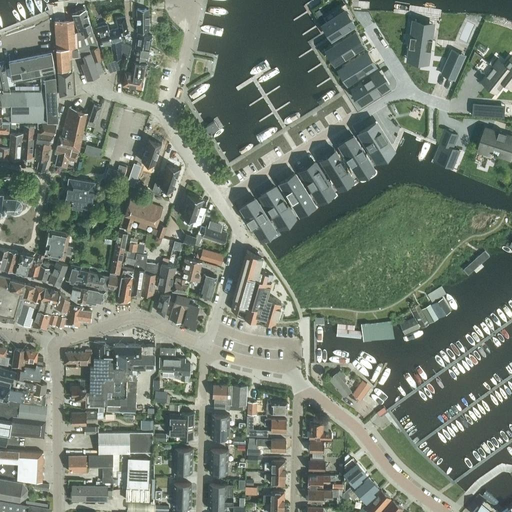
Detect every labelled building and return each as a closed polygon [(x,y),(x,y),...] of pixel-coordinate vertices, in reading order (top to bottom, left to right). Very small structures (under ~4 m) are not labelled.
[(137,30),(149,30),(149,8),(137,8),(137,30)] [(85,34),(93,32),(86,9),(73,13),(77,26),(78,30),(82,28),(85,34)] [(319,9),(315,11),(319,18),(323,16),(319,9)] [(326,21),(322,23),(332,38),(356,23),(353,19),(345,9),(326,21)] [(111,41),(123,38),(125,37),(124,33),(129,32),(125,16),(117,18),(119,27),(110,30),(108,30),(111,41)] [(82,28),(78,30),(79,31),(75,31),(74,19),(55,20),(58,64),(60,94),(74,93),(71,58),(70,58),(70,55),(85,55),(84,54),(90,52),(91,52),(94,60),(102,57),(93,32),(85,34),(82,28)] [(96,26),(100,44),(108,42),(108,44),(111,44),(111,41),(108,30),(110,30),(108,23),(107,23),(106,22),(98,24),(98,26),(96,26)] [(408,47),(407,57),(429,60),(431,49),(432,39),(434,27),(411,24),(410,36),(408,47)] [(135,46),(149,49),(152,35),(138,32),(135,46)] [(351,32),(330,46),(338,59),(360,46),(351,32)] [(123,38),(111,41),(111,44),(114,59),(122,58),(119,64),(125,66),(129,55),(131,46),(123,44),(123,38)] [(149,49),(135,46),(134,54),(148,56),(149,49)] [(474,64),(482,55),(474,48),(470,61),(474,64)] [(0,90),(0,93),(2,104),(2,106),(11,106),(11,121),(47,121),(58,121),(55,70),(52,51),(9,60),(13,79),(41,73),(42,90),(11,91),(10,91),(0,90)] [(363,51),(342,65),(351,79),(372,66),(363,51)] [(83,56),(85,60),(83,61),(83,62),(82,62),(84,67),(80,68),(82,74),(86,73),(88,78),(98,74),(98,73),(103,72),(99,60),(94,62),(90,52),(84,54),(85,55),(83,56)] [(147,63),(148,56),(134,54),(133,61),(147,63)] [(450,54),(441,73),(455,79),(464,60),(450,54)] [(497,60),(483,77),(498,88),(504,80),(511,85),(511,84),(511,58),(510,57),(504,65),(497,60)] [(0,90),(10,91),(9,86),(6,68),(5,68),(4,61),(0,61),(0,90)] [(143,88),(147,63),(133,61),(131,72),(125,71),(123,84),(143,88)] [(371,91),(372,92),(379,87),(378,86),(386,81),(376,67),(353,82),(362,96),(371,91)] [(473,102),(472,114),(504,117),(505,104),(473,102)] [(94,126),(95,124),(101,106),(94,104),(88,122),(88,124),(94,126)] [(69,106),(64,126),(83,130),(87,111),(69,106)] [(2,121),(2,120),(0,119),(0,132),(9,133),(9,121),(2,121)] [(38,133),(54,135),(57,124),(38,121),(38,126),(39,126),(38,133)] [(214,121),(206,126),(210,132),(212,132),(218,128),(214,121)] [(377,123),(360,134),(375,158),(392,148),(377,123)] [(23,137),(33,137),(34,125),(24,125),(23,137)] [(80,145),(83,130),(64,126),(62,135),(60,135),(58,140),(80,145)] [(485,127),(479,148),(491,152),(493,153),(496,154),(507,157),(511,142),(511,135),(505,134),(506,132),(498,129),(498,131),(485,127)] [(441,142),(434,160),(452,167),(459,149),(452,146),(457,134),(444,128),(439,141),(441,142)] [(15,131),(11,131),(9,158),(20,159),(21,140),(22,140),(23,132),(15,131)] [(52,143),(54,135),(38,133),(37,140),(36,146),(49,149),(50,149),(51,142),(52,143)] [(33,146),(33,137),(23,137),(23,145),(33,146)] [(355,137),(340,146),(356,170),(370,161),(355,137)] [(0,139),(0,160),(8,161),(9,146),(9,139),(4,138),(4,140),(0,139)] [(162,143),(149,138),(141,160),(154,164),(162,143)] [(57,143),(55,152),(58,153),(55,164),(67,167),(68,161),(76,162),(76,160),(78,152),(79,152),(80,145),(58,140),(57,143)] [(32,158),(33,146),(23,145),(22,157),(21,166),(25,167),(26,161),(26,157),(32,158)] [(48,160),(49,149),(36,146),(35,159),(39,159),(48,160)] [(94,146),(92,155),(99,157),(102,148),(94,146)] [(336,149),(321,159),(336,182),(337,181),(337,182),(350,174),(349,173),(350,173),(336,149)] [(44,170),(48,160),(39,159),(37,169),(44,170)] [(316,162),(301,171),(316,195),(331,186),(316,162)] [(118,170),(116,176),(117,176),(123,178),(126,166),(119,164),(118,170)] [(157,176),(152,190),(159,193),(161,187),(172,191),(180,168),(167,164),(162,178),(157,176)] [(130,172),(126,183),(134,186),(138,175),(130,172)] [(107,174),(105,179),(115,182),(117,176),(116,176),(107,174)] [(296,174),(282,183),(297,207),(311,198),(296,174)] [(97,207),(99,193),(93,192),(95,181),(69,177),(65,203),(91,207),(97,207)] [(276,187),(262,196),(277,220),(291,210),(276,187)] [(4,190),(0,189),(0,211),(2,212),(3,208),(15,209),(15,208),(18,208),(21,205),(23,202),(22,198),(20,195),(17,194),(15,194),(4,193),(4,190)] [(202,198),(189,194),(182,215),(194,220),(193,224),(200,226),(201,224),(206,207),(200,205),(202,198)] [(156,225),(163,207),(131,196),(124,215),(123,215),(120,226),(130,229),(134,217),(156,225)] [(257,199),(243,208),(248,216),(246,217),(251,224),(252,223),(258,232),(272,223),(257,199)] [(200,226),(198,232),(204,233),(203,234),(222,241),(226,232),(220,230),(221,226),(210,222),(208,226),(207,225),(206,226),(201,224),(200,226)] [(156,234),(163,236),(167,225),(160,223),(158,229),(154,227),(153,232),(156,234)] [(47,243),(72,248),(72,245),(67,244),(70,231),(50,227),(49,230),(46,243),(47,243)] [(115,246),(124,248),(127,231),(118,230),(115,246)] [(185,234),(183,241),(193,245),(194,243),(196,237),(196,236),(195,237),(185,234)] [(129,250),(137,252),(138,243),(130,242),(129,250)] [(71,253),(72,248),(47,243),(44,254),(64,258),(65,252),(71,253)] [(122,261),(124,248),(115,246),(112,259),(122,261)] [(483,246),(454,271),(466,284),(494,258),(483,246)] [(0,267),(4,268),(9,249),(0,247),(0,267)] [(214,251),(203,248),(201,258),(211,261),(214,251)] [(274,297),(267,295),(273,274),(260,266),(262,257),(246,248),(232,298),(234,299),(231,309),(244,316),(260,320),(275,320),(281,301),(274,297)] [(4,268),(12,271),(15,262),(18,251),(9,249),(4,268)] [(31,263),(32,260),(33,254),(21,251),(18,259),(20,260),(31,263)] [(145,271),(156,273),(158,264),(146,263),(147,255),(136,253),(134,267),(133,276),(131,295),(141,296),(141,295),(145,271)] [(38,257),(37,261),(32,260),(31,263),(27,275),(37,277),(41,263),(43,258),(38,257)] [(201,274),(199,274),(202,260),(187,257),(185,257),(182,268),(184,268),(184,271),(176,269),(175,274),(176,275),(189,278),(199,280),(201,274)] [(49,267),(46,278),(49,279),(48,281),(60,284),(67,264),(56,259),(55,264),(50,262),(48,267),(49,267)] [(119,273),(122,261),(112,259),(110,271),(119,273)] [(27,275),(31,263),(20,260),(19,263),(15,262),(12,271),(27,275)] [(48,267),(50,262),(44,260),(43,265),(41,264),(37,277),(46,280),(46,278),(49,267),(48,267)] [(176,266),(168,264),(162,262),(160,274),(158,287),(171,288),(176,266)] [(77,281),(80,269),(80,265),(71,263),(66,278),(77,281)] [(133,276),(134,267),(124,265),(121,275),(117,300),(130,300),(131,295),(133,276)] [(86,280),(88,271),(80,269),(77,281),(77,282),(87,284),(88,280),(86,280)] [(96,284),(99,273),(88,271),(86,280),(88,280),(87,284),(96,286),(97,284),(96,284)] [(153,294),(156,273),(145,271),(141,295),(153,294)] [(204,281),(200,295),(210,298),(217,275),(204,272),(203,272),(204,273),(202,280),(204,281)] [(107,286),(109,275),(99,273),(96,284),(97,284),(96,286),(106,288),(107,286)] [(109,275),(107,286),(116,288),(118,276),(109,274),(109,275)] [(35,287),(35,285),(0,275),(0,318),(14,321),(16,316),(18,317),(25,295),(32,297),(35,287)] [(187,291),(189,278),(176,275),(173,289),(187,291)] [(42,297),(45,287),(35,284),(35,285),(35,287),(32,297),(35,299),(39,300),(40,296),(42,297)] [(79,295),(81,285),(73,284),(71,295),(76,299),(77,295),(79,295)] [(86,301),(88,287),(81,285),(79,295),(77,295),(76,299),(86,301)] [(441,285),(427,294),(432,301),(446,293),(442,286),(441,285)] [(63,326),(64,323),(79,324),(80,321),(82,321),(83,318),(91,319),(92,309),(83,308),(84,305),(69,304),(70,299),(60,291),(45,287),(42,297),(38,309),(51,313),(48,322),(63,326)] [(102,303),(105,291),(99,289),(88,287),(86,301),(96,303),(96,302),(96,301),(102,303)] [(164,316),(169,299),(170,294),(161,294),(156,310),(164,316)] [(176,294),(174,301),(170,318),(183,321),(190,297),(176,294)] [(30,325),(34,313),(33,313),(38,300),(35,299),(32,297),(25,295),(18,317),(17,321),(30,325)] [(443,297),(430,304),(431,304),(438,318),(451,310),(443,297)] [(195,327),(198,317),(195,316),(198,304),(189,302),(183,323),(186,324),(186,325),(188,326),(189,325),(195,327)] [(429,323),(438,318),(431,304),(430,304),(421,309),(425,317),(429,323)] [(418,305),(411,309),(415,316),(416,318),(422,327),(428,323),(420,309),(418,305)] [(46,329),(48,322),(51,313),(38,309),(33,325),(46,329)] [(402,322),(400,323),(404,334),(405,334),(419,328),(418,325),(419,325),(418,325),(417,321),(416,320),(416,319),(415,319),(414,317),(402,322)] [(369,322),(361,323),(362,331),(363,340),(371,339),(394,337),(391,323),(391,320),(369,323),(369,322)] [(337,328),(336,335),(361,338),(361,337),(362,334),(362,331),(354,330),(354,325),(344,324),(338,324),(337,328)] [(107,397),(106,404),(120,405),(120,410),(136,410),(137,367),(156,367),(156,344),(113,343),(113,347),(108,347),(106,343),(105,341),(94,340),(94,364),(90,364),(90,385),(90,392),(93,392),(93,396),(105,396),(105,397),(107,397)] [(0,362),(8,364),(9,356),(6,355),(7,348),(0,346),(0,362)] [(160,347),(159,370),(162,371),(162,376),(174,376),(181,379),(188,379),(189,372),(189,370),(191,370),(191,364),(189,364),(190,361),(184,361),(184,358),(175,357),(175,347),(163,347),(160,347)] [(25,359),(26,349),(15,348),(12,366),(18,367),(23,368),(24,367),(25,359)] [(36,360),(37,356),(38,350),(29,349),(26,349),(25,359),(36,360)] [(78,351),(78,362),(92,363),(92,351),(91,351),(91,349),(86,349),(86,351),(78,351)] [(65,362),(78,362),(78,351),(65,351),(65,362)] [(23,368),(18,367),(17,376),(40,379),(42,369),(45,369),(45,363),(42,363),(43,356),(37,356),(36,360),(25,359),(24,367),(23,368)] [(0,380),(3,381),(2,383),(17,386),(31,389),(33,382),(18,378),(15,377),(16,370),(0,366),(0,380)] [(345,376),(340,370),(336,373),(330,378),(344,395),(351,390),(342,379),(345,376)] [(45,394),(47,383),(36,381),(34,393),(45,394)] [(361,399),(369,387),(361,381),(353,393),(361,399)] [(34,389),(31,389),(17,386),(2,383),(0,382),(0,396),(7,398),(20,400),(20,401),(45,404),(46,395),(33,393),(34,389)] [(213,383),(212,396),(214,396),(233,397),(233,403),(243,403),(246,403),(247,385),(233,384),(233,385),(228,384),(213,383)] [(90,385),(72,385),(72,395),(75,395),(75,400),(82,400),(82,404),(99,404),(104,404),(105,397),(105,396),(93,396),(93,392),(90,392),(90,385)] [(166,403),(168,391),(156,390),(155,402),(163,403),(166,403)] [(0,417),(12,419),(11,428),(2,426),(2,431),(8,432),(25,434),(44,435),(46,419),(47,404),(45,404),(20,401),(20,400),(7,398),(0,396),(0,417)] [(214,396),(214,404),(233,405),(233,403),(233,397),(214,396)] [(287,413),(287,401),(271,400),(271,402),(267,402),(266,413),(287,413)] [(256,414),(256,401),(248,401),(247,414),(256,414)] [(384,406),(377,412),(379,415),(387,410),(384,406)] [(86,424),(86,418),(97,418),(97,412),(97,410),(85,410),(85,411),(72,412),(72,417),(71,417),(71,422),(72,422),(72,424),(86,424)] [(169,423),(194,424),(194,412),(181,412),(181,413),(170,413),(169,423)] [(212,413),(211,425),(225,426),(229,426),(229,414),(212,413)] [(12,419),(0,417),(0,430),(2,431),(2,426),(11,428),(12,419)] [(271,425),(270,430),(286,431),(286,418),(271,418),(265,418),(264,425),(271,425)] [(310,421),(309,437),(322,437),(322,438),(331,438),(331,431),(322,431),(323,423),(315,422),(315,421),(310,421)] [(193,437),(194,424),(169,423),(169,435),(180,435),(180,437),(193,437)] [(229,431),(229,426),(211,425),(211,437),(229,438),(229,437),(233,437),(233,432),(229,431)] [(25,434),(8,432),(8,433),(0,431),(0,443),(6,445),(5,449),(24,450),(25,434)] [(147,432),(147,431),(130,431),(99,431),(99,452),(110,452),(130,452),(154,451),(154,432),(147,432)] [(256,443),(256,444),(270,445),(270,450),(285,450),(286,439),(266,438),(256,437),(256,443)] [(330,445),(330,440),(323,440),(309,439),(309,451),(323,451),(323,445),(330,445)] [(175,447),(174,459),(179,459),(192,460),(193,448),(175,447)] [(24,450),(5,449),(0,448),(0,473),(10,475),(27,478),(42,481),(42,478),(40,478),(41,465),(43,465),(43,451),(24,450)] [(228,461),(228,449),(210,448),(210,460),(228,461)] [(104,464),(105,464),(105,454),(99,454),(97,455),(97,464),(104,464)] [(105,464),(113,464),(113,454),(110,454),(105,454),(105,464)] [(69,471),(86,470),(86,455),(69,455),(69,471)] [(89,464),(97,464),(97,455),(89,455),(89,464)] [(324,460),(324,457),(310,456),(310,460),(309,460),(308,469),(324,469),(325,460),(324,460)] [(128,458),(126,499),(136,499),(136,500),(149,500),(150,458),(128,457),(128,458)] [(356,462),(352,457),(344,463),(344,481),(349,476),(353,482),(365,472),(364,471),(365,470),(361,465),(360,466),(357,462),(356,462)] [(174,459),(174,471),(192,472),(192,460),(179,459),(174,459)] [(272,471),(285,471),(285,459),(272,459),(272,463),(265,463),(264,469),(272,469),(272,471)] [(228,461),(210,460),(210,472),(227,473),(228,461)] [(113,464),(105,464),(104,464),(104,473),(113,473),(113,468),(113,464)] [(284,484),(285,471),(272,471),(271,474),(264,473),(264,479),(271,480),(271,484),(284,484)] [(113,478),(113,473),(104,473),(104,482),(113,482),(113,478)] [(335,480),(335,475),(323,474),(308,474),(308,485),(323,486),(323,479),(335,480)] [(23,479),(0,475),(0,494),(19,498),(26,494),(27,486),(23,479)] [(343,496),(343,499),(346,500),(350,495),(353,499),(360,493),(366,500),(374,493),(371,491),(378,485),(374,480),(373,481),(369,477),(354,490),(352,488),(343,496)] [(48,490),(49,484),(35,482),(34,488),(48,490)] [(174,482),(173,494),(178,494),(191,495),(192,483),(174,482)] [(209,483),(209,496),(222,496),(233,496),(233,488),(233,484),(223,483),(209,483)] [(107,485),(72,485),(72,499),(107,499),(107,485)] [(343,496),(352,488),(350,486),(344,491),(343,491),(343,496)] [(343,496),(343,491),(343,488),(338,488),(338,489),(308,488),(308,501),(323,501),(323,495),(337,495),(343,496)] [(372,499),(365,507),(369,511),(372,508),(375,511),(378,511),(391,498),(390,497),(391,496),(386,492),(385,493),(381,489),(372,499)] [(271,502),(284,503),(284,490),(271,490),(271,494),(263,494),(263,500),(271,500),(271,502)] [(173,494),(173,506),(191,507),(191,495),(178,494),(173,494)] [(209,496),(209,508),(222,508),(226,509),(227,505),(233,505),(233,496),(222,496),(209,496)] [(0,511),(27,511),(29,504),(0,499),(0,511)] [(398,504),(393,499),(382,511),(399,511),(404,507),(399,503),(398,504)] [(283,511),(284,503),(271,502),(271,504),(266,504),(266,510),(270,510),(270,511),(283,511)]
